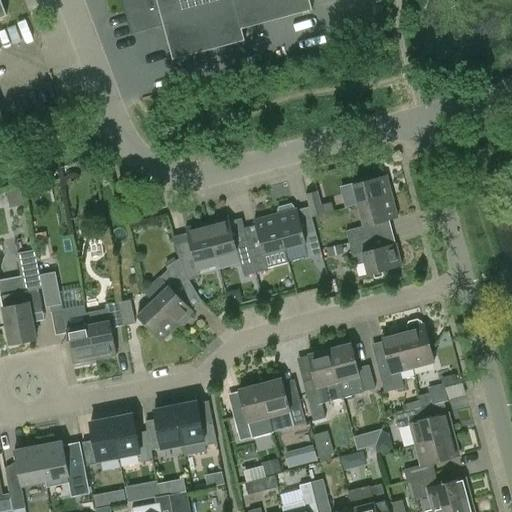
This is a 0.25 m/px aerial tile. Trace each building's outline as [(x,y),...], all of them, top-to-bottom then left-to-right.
[(123,0),(127,13),(131,12),(137,31),(164,24),(174,60),(246,41),(242,29),(313,10),(310,0),(123,0)] [(358,206),(392,197),(387,176),(353,185),(358,206)] [(312,218),(334,212),(332,203),(322,206),(318,192),(306,195),(312,218)] [(392,197),(358,206),(364,227),(346,232),(349,243),(373,237),(370,226),(398,219),(392,197)] [(316,233),(304,236),(297,209),(295,210),(294,207),(289,204),(276,208),(274,213),(274,216),(276,215),(284,249),(306,243),(310,259),(322,256),(316,233)] [(276,215),(274,216),(254,221),(261,248),(250,251),(256,274),(268,270),(264,255),(284,249),(276,215)] [(229,218),(207,223),(216,257),(237,251),(244,277),(256,274),(250,251),(247,241),(235,244),(229,218)] [(181,258),(179,260),(189,281),(199,279),(195,263),(216,257),(207,223),(186,229),(193,255),(181,258)] [(376,249),(373,237),(349,243),(355,266),(365,263),(368,276),(402,267),(396,244),(376,249)] [(24,292),(18,293),(1,296),(10,345),(36,340),(31,315),(43,313),(39,289),(42,289),(40,275),(35,251),(17,255),(24,292)] [(174,258),(164,263),(166,267),(168,270),(176,285),(189,281),(179,260),(176,262),(174,258)] [(56,272),(40,275),(42,289),(46,308),(62,305),(56,272)] [(144,292),(154,302),(153,302),(177,327),(180,325),(185,326),(191,320),(190,315),(193,312),(190,308),(169,286),(166,289),(157,279),(144,292)] [(131,301),(119,303),(124,327),(136,324),(134,314),(131,301)] [(177,327),(153,302),(137,317),(161,342),(177,327)] [(112,329),(124,327),(119,303),(107,306),(107,309),(86,313),(95,360),(117,356),(112,329)] [(86,313),(65,317),(63,310),(51,313),(56,336),(68,334),(73,364),(95,360),(86,313)] [(403,331),(413,369),(434,363),(424,325),(422,326),(421,323),(417,321),(409,323),(407,326),(408,330),(403,331)] [(413,369),(403,331),(382,336),(388,363),(377,366),(385,393),(404,388),(400,372),(413,369)] [(375,389),(372,376),(369,366),(358,369),(351,345),(330,350),(343,398),(375,389)] [(343,398),(330,350),(309,356),(315,380),(304,383),(314,422),(326,419),(322,404),(343,398)] [(273,433),(294,427),(306,424),(300,401),(288,404),(282,380),(260,385),(273,433)] [(273,433),(260,385),(239,391),(246,415),(234,418),(240,441),(273,433)] [(419,397),(420,401),(405,405),(407,412),(395,415),(398,427),(410,424),(416,445),(453,435),(448,414),(446,414),(443,403),(448,401),(444,389),(429,393),(429,394),(419,397)] [(190,417),(170,420),(175,454),(200,453),(200,454),(210,453),(206,433),(193,436),(190,417)] [(174,454),(168,421),(153,424),(157,439),(147,442),(152,462),(160,460),(160,457),(174,454)] [(138,465),(149,462),(145,442),(134,445),(131,427),(109,431),(119,466),(136,463),(138,465)] [(378,444),(379,452),(392,451),(389,429),(355,434),(357,447),(378,444)] [(116,466),(108,432),(91,435),(96,454),(86,456),(90,474),(99,471),(98,470),(116,466)] [(416,445),(421,465),(403,470),(407,482),(435,475),(432,464),(459,456),(453,435),(416,445)] [(38,447),(45,482),(70,477),(63,442),(38,447)] [(288,464),(334,458),(332,443),(286,449),(288,464)] [(340,457),(343,470),(380,459),(376,446),(340,457)] [(38,447),(14,452),(16,462),(21,487),(45,482),(38,447)] [(368,482),(384,478),(380,462),(364,466),(368,482)] [(351,487),(367,485),(364,466),(348,469),(351,487)] [(82,475),(70,477),(73,496),(85,493),(82,475)] [(438,486),(435,475),(407,482),(411,501),(429,496),(433,510),(471,500),(465,479),(438,486)] [(278,488),(275,476),(245,484),(248,495),(278,488)] [(328,511),(331,511),(329,501),(323,479),(299,486),(303,501),(282,507),(283,511),(328,511)] [(388,508),(385,498),(382,485),(370,488),(370,486),(348,491),(352,510),(353,510),(353,511),(376,511),(377,511),(388,508)] [(9,491),(11,499),(13,511),(25,508),(21,489),(9,491)] [(96,506),(128,502),(126,490),(95,494),(96,506)] [(10,499),(0,501),(0,511),(5,511),(13,511),(10,499)] [(473,511),(471,500),(433,510),(433,511),(473,511)]
